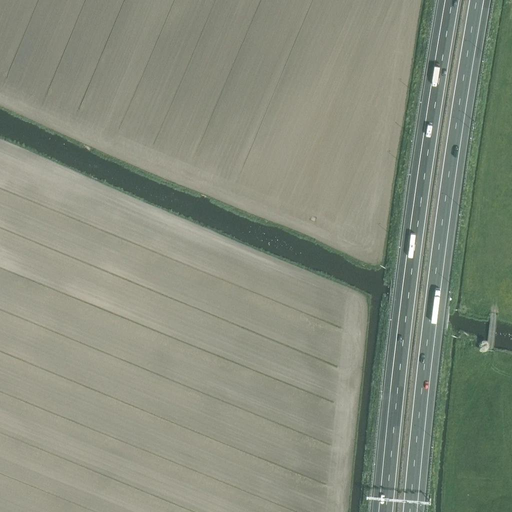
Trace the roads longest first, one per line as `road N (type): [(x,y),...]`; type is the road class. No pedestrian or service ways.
road 1 (motorway): [(414,511),(428,357),(481,0)]
road 2 (motorway): [(447,0),(381,511)]
road 3 (track): [(489,353),(491,165),(511,24)]
